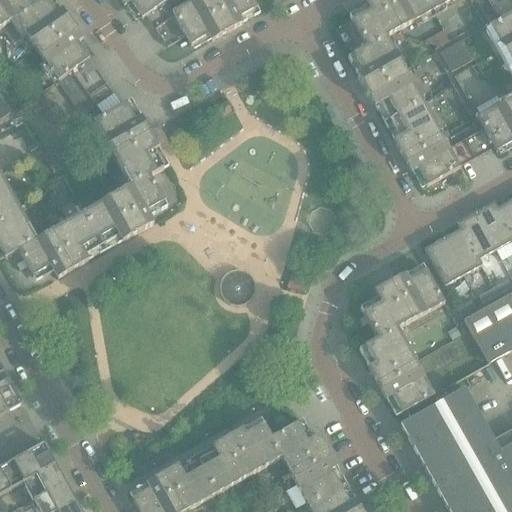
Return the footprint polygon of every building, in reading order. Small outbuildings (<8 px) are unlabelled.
[(0,0),(0,31),(14,22),(33,9),(32,7),(26,0),(0,0)] [(82,41),(62,11),(56,15),(45,0),(42,0),(32,7),(33,9),(14,22),(58,83),(71,74),(88,62),(89,61),(77,44),(82,41)] [(172,0),(118,0),(124,8),(129,5),(141,21),(145,19),(164,6),(172,0)] [(242,26),(239,20),(257,10),(250,0),(191,0),(193,3),(172,15),(174,19),(179,29),(185,39),(190,48),(208,38),(211,43),(242,26)] [(387,41),(432,15),(423,0),(364,0),(362,2),(369,14),(351,24),(365,50),(386,39),(387,41)] [(423,0),(432,15),(458,0),(423,0)] [(484,0),(473,0),(475,3),(476,4),(478,8),(486,4),(484,0)] [(489,9),(504,0),(484,0),(486,4),(489,9)] [(495,19),(511,9),(511,4),(509,0),(504,0),(489,9),(495,19)] [(495,19),(489,9),(486,4),(478,8),(481,13),(486,24),(495,19)] [(154,32),(174,19),(172,15),(164,6),(145,19),(154,32)] [(511,14),(488,29),(511,72),(511,14)] [(161,41),(179,29),(174,19),(154,32),(161,41)] [(166,49),(185,39),(179,29),(161,41),(166,49)] [(422,105),(405,73),(387,41),(386,39),(365,50),(352,57),(362,75),(356,78),(374,109),(379,106),(389,123),(422,105)] [(469,55),(462,42),(454,46),(462,59),(469,55)] [(462,59),(454,46),(447,51),(454,63),(458,61),(462,59)] [(454,63),(447,51),(440,55),(447,68),(454,63)] [(473,62),(469,55),(462,59),(458,61),(462,68),(473,62)] [(462,68),(458,61),(454,63),(447,68),(451,74),(462,68)] [(80,86),(97,74),(88,62),(71,74),(76,80),(80,86)] [(61,91),(76,80),(71,74),(58,83),(57,84),(61,91)] [(86,95),(103,83),(97,74),(80,86),(81,87),(86,94),(86,95)] [(66,98),(81,87),(80,86),(76,80),(61,91),(65,96),(66,98)] [(92,104),(109,92),(103,83),(86,95),(91,101),(92,104)] [(71,105),(86,94),(81,87),(66,98),(71,105)] [(99,114),(116,102),(109,92),(92,104),(96,109),(99,114)] [(76,112),(91,101),(86,95),(86,94),(71,105),(72,105),(76,112)] [(81,119),(96,109),(92,104),(91,101),(76,112),(78,114),(81,119)] [(10,115),(1,102),(0,102),(0,115),(3,120),(10,115)] [(220,121),(234,113),(228,102),(214,110),(220,121)] [(511,102),(477,121),(496,154),(511,144),(511,102)] [(159,151),(155,145),(141,119),(136,122),(126,105),(120,107),(102,118),(92,123),(129,190),(149,179),(163,171),(153,154),(159,151)] [(444,143),(440,137),(422,105),(389,123),(398,140),(393,143),(410,174),(416,171),(426,189),(459,170),(459,169),(448,151),(444,143)] [(470,138),(478,134),(474,126),(466,130),(459,135),(463,142),(470,138)] [(96,146),(89,133),(83,137),(90,150),(96,146)] [(489,152),(478,134),(470,138),(481,157),(489,152)] [(461,143),(463,142),(459,135),(457,136),(444,143),(448,151),(461,143)] [(90,150),(83,137),(76,140),(83,153),(90,150)] [(481,157),(470,138),(463,142),(461,143),(472,162),(481,157)] [(83,153),(76,140),(69,144),(76,157),(83,153)] [(472,162),(461,143),(448,151),(459,169),(472,162)] [(76,157),(69,144),(62,148),(69,161),(76,157)] [(69,161),(62,148),(56,152),(63,165),(69,161)] [(63,165),(56,152),(49,155),(55,167),(56,168),(63,165)] [(37,241),(20,210),(1,177),(0,177),(0,253),(4,261),(18,253),(38,242),(37,241)] [(146,215),(164,205),(149,179),(129,190),(83,215),(102,248),(118,239),(122,245),(153,227),(146,215)] [(511,202),(496,211),(494,212),(511,244),(511,202)] [(511,244),(494,212),(496,211),(493,205),(473,217),(494,254),(511,244)] [(85,258),(102,248),(83,215),(50,234),(46,227),(41,230),(45,237),(37,241),(38,242),(18,253),(32,279),(50,269),(57,281),(88,263),(85,258)] [(494,254),(473,217),(456,227),(459,232),(460,231),(478,263),(494,254)] [(478,263),(460,231),(459,232),(440,243),(461,280),(482,269),(478,263)] [(461,280),(440,243),(423,252),(444,290),(461,280)] [(397,332),(444,306),(425,272),(407,282),(404,276),(373,294),(380,306),(362,316),(376,342),(397,331),(397,332)] [(254,284),(250,278),(244,274),(238,273),(231,273),(225,277),(220,283),(219,289),(220,296),(223,302),(229,307),(236,308),(243,307),(249,304),(253,298),(255,291),(254,284)] [(295,278),(289,276),(285,292),(298,295),(302,280),(295,278)] [(511,290),(506,283),(494,290),(498,297),(511,290)] [(481,307),(498,297),(494,290),(477,299),(481,307)] [(511,511),(511,295),(463,323),(469,334),(487,366),(511,352),(511,432),(493,443),(464,391),(399,427),(428,478),(435,491),(446,511),(511,511)] [(461,319),(474,311),(470,303),(456,311),(461,319)] [(434,397),(415,364),(397,332),(397,331),(376,342),(363,349),(373,367),(367,370),(385,401),(390,398),(400,416),(434,397)] [(0,390),(10,385),(7,378),(0,366),(0,390)] [(0,418),(22,406),(13,390),(10,385),(0,390),(0,418)] [(336,468),(329,455),(319,437),(306,444),(296,426),(271,441),(281,461),(289,475),(283,478),(285,482),(291,479),(307,507),(340,489),(330,471),(336,468)] [(217,497),(281,461),(271,441),(263,427),(245,437),(242,431),(211,449),(214,454),(197,464),(217,497)] [(108,443),(115,457),(127,450),(119,436),(108,443)] [(55,466),(51,460),(43,446),(12,463),(23,484),(55,466)] [(23,484),(12,463),(0,469),(0,496),(22,484),(23,484)] [(137,511),(189,511),(217,497),(197,464),(180,473),(177,468),(146,485),(149,491),(131,501),(137,511)] [(32,503),(65,484),(55,466),(23,484),(22,484),(32,503)] [(59,511),(75,503),(69,492),(65,484),(32,503),(37,511),(59,511)] [(360,511),(355,502),(349,505),(340,489),(307,507),(309,511),(360,511)] [(277,511),(280,504),(273,501),(268,511),(277,511)] [(79,511),(80,511),(75,503),(59,511),(79,511)]
